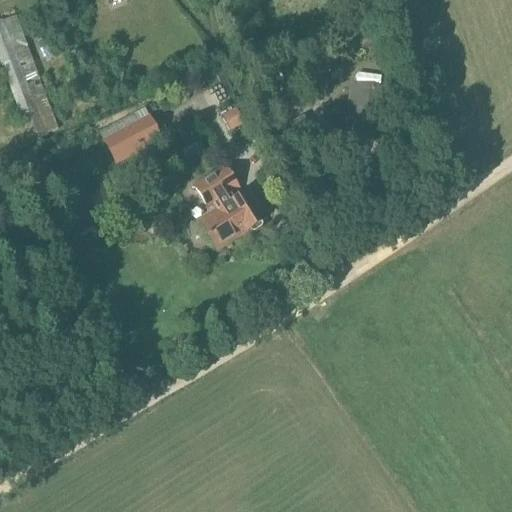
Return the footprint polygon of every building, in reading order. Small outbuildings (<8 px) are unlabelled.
[(55,121),(24,38),(10,43),(2,21),(0,21),(0,64),(29,139),(57,128),(55,121)] [(125,65),(109,67),(110,88),(128,86),(125,65)] [(351,86),(349,97),(347,111),(355,112),(352,133),(379,137),(384,89),(351,86)] [(219,119),(228,137),(247,125),(236,108),(219,119)] [(117,167),(164,141),(150,116),(104,141),(117,167)] [(289,141),(312,129),(305,117),(283,129),(289,141)] [(205,148),(195,139),(175,155),(190,161),(205,148)] [(246,194),(239,199),(234,192),(240,189),(227,167),(193,187),(208,211),(218,204),(222,210),(199,224),(217,252),(264,222),(246,194)]
